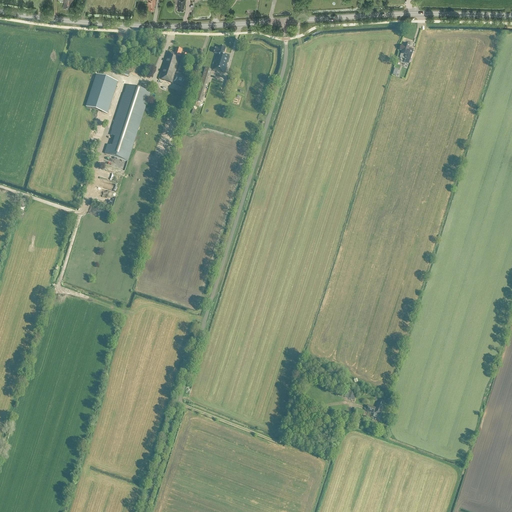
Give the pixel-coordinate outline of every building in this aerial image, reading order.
[(72,5),(73,0),(57,0),(57,1),(63,2),(63,3),(64,3),(63,8),(70,10),(71,4),(72,5)] [(155,6),(155,0),(147,0),(147,6),(149,6),(148,10),(154,10),(154,6),(155,6)] [(177,0),(177,3),(178,3),(177,10),(184,11),(184,4),(185,4),(185,0),(177,0)] [(414,51),(409,49),(410,46),(405,44),(404,47),(401,46),(399,54),(405,57),(404,60),(410,62),(414,51)] [(224,55),(225,49),(220,48),(219,50),(215,49),(214,54),(218,55),(216,62),(215,62),(213,71),(224,74),(229,56),(224,55)] [(180,57),(182,51),(176,49),(174,55),(168,52),(159,80),(184,88),(187,78),(175,74),(179,60),(180,61),(180,60),(179,60),(180,57),(181,58),(181,57),(180,57)] [(201,103),(211,70),(205,69),(195,101),(201,103)] [(107,115),(118,83),(97,76),(87,108),(107,115)] [(233,82),(227,80),(224,92),(230,93),(233,82)] [(128,162),(136,138),(150,93),(127,86),(116,120),(121,121),(111,151),(107,149),(105,155),(128,162)] [(28,201),(21,199),(18,210),(24,212),(28,201)] [(373,418),(379,420),(383,407),(384,403),(379,401),(378,405),(377,405),(376,409),(368,406),(367,408),(368,409),(367,412),(373,415),(373,414),(374,415),(374,414),(375,414),(373,418)]
